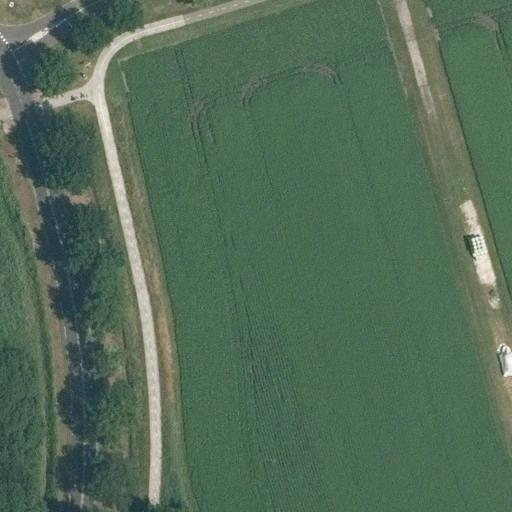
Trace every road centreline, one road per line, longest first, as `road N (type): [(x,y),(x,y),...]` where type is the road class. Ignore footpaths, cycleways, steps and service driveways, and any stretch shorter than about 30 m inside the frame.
road 1 (primary): [(81,511),(84,370),(69,278),(26,112),(2,62)]
road 2 (tertiary): [(2,62),(112,0)]
